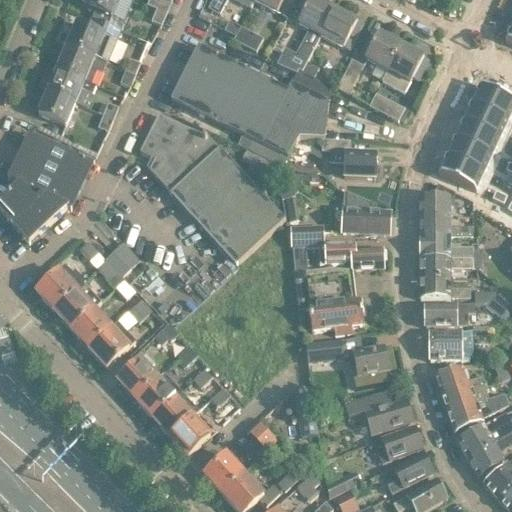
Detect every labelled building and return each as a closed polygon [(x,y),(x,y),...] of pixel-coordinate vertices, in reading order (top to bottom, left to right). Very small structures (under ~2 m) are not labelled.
[(111,17),(118,0),(86,0),(84,6),(111,17)] [(156,11),(166,15),(171,2),(165,0),(149,0),(147,6),(156,10),(156,11)] [(214,25),(218,17),(227,0),(247,0),(254,3),(255,0),(213,0),(207,11),(203,20),(214,25)] [(283,0),(255,0),(254,3),(275,15),(283,0)] [(298,27),(309,33),(295,59),(283,53),(276,67),(297,77),(298,74),(301,76),(321,39),(335,13),(312,1),(298,27)] [(166,15),(156,11),(151,23),(161,27),(166,15)] [(361,28),(356,25),(356,24),(335,13),(321,39),(343,50),(344,48),(349,51),(361,28)] [(76,25),(66,48),(105,64),(118,32),(90,21),(87,30),(76,25)] [(223,32),(235,38),(241,28),(229,22),(223,32)] [(235,38),(234,39),(233,42),(255,53),(262,40),(241,28),(235,38)] [(387,74),(401,48),(379,36),(365,62),(386,73),(387,74)] [(66,48),(57,71),(84,82),(90,85),(95,72),(101,75),(105,64),(66,48)] [(427,63),(423,61),(423,59),(401,48),(387,74),(386,73),(381,83),(404,95),(409,85),(410,86),(413,79),(416,81),(427,63)] [(287,94),(197,50),(171,103),(286,160),(297,141),(325,140),(329,90),(301,76),(298,74),(297,77),(292,87),(291,87),(287,94)] [(125,72),(127,73),(135,77),(140,65),(130,60),(125,72)] [(308,64),(301,76),(312,81),(318,69),(308,64)] [(361,69),(351,64),(337,91),(347,96),(361,69)] [(75,105),(84,82),(57,71),(47,94),(75,105)] [(119,85),(129,89),(135,77),(127,73),(125,72),(119,85)] [(511,101),(479,86),(470,104),(508,122),(511,113),(511,101)] [(47,94),(38,116),(66,128),(75,105),(47,94)] [(375,97),(370,109),(399,123),(405,111),(375,97)] [(470,104),(462,122),(500,139),(508,122),(470,104)] [(103,117),(105,117),(113,121),(117,109),(108,105),(103,117)] [(97,129),(107,133),(109,129),(113,121),(105,117),(103,117),(97,129)] [(199,138),(180,129),(157,119),(138,156),(152,163),(147,173),(234,268),(284,223),(208,141),(207,142),(205,139),(202,141),(199,138)] [(462,122),(454,139),(492,157),(500,139),(462,122)] [(70,212),(93,164),(30,134),(7,182),(18,187),(67,211),(70,212)] [(454,139),(446,156),(484,174),(492,157),(454,139)] [(376,181),(377,156),(347,154),(347,143),(322,142),(321,153),(330,154),(330,164),(343,165),(343,179),(376,181)] [(446,156),(437,175),(475,193),(484,174),(446,156)] [(511,166),(505,163),(501,172),(511,177),(511,166)] [(0,213),(29,245),(67,211),(18,187),(0,203),(0,213)] [(422,200),(420,200),(420,220),(449,219),(449,209),(453,209),(454,194),(437,187),(432,200),(422,200)] [(492,190),(488,199),(503,206),(507,196),(492,190)] [(351,196),(342,193),(340,236),(389,239),(390,216),(374,215),(375,206),(351,196)] [(294,201),(286,202),(290,225),(299,223),(295,200),(294,201)] [(449,219),(420,220),(421,240),(450,239),(450,240),(473,239),(473,238),(472,229),(450,229),(449,219)] [(291,250),(305,249),(323,248),(322,229),(290,231),(291,250)] [(450,239),(421,240),(421,262),(471,260),(471,255),(471,249),(450,249),(450,240),(450,239)] [(88,244),(79,252),(90,263),(97,271),(105,264),(98,255),(88,244)] [(124,246),(114,256),(128,272),(139,263),(124,246)] [(351,263),(351,273),(352,273),(383,271),(382,251),(354,253),(354,248),(318,251),(319,269),(343,267),(343,263),(351,263)] [(307,251),(293,252),(294,276),(308,275),(307,251)] [(477,255),(471,255),(471,260),(471,271),(480,271),(480,255),(477,255)] [(114,256),(105,264),(120,280),(120,279),(128,272),(114,256)] [(471,260),(421,262),(422,281),(451,280),(451,271),(471,271),(471,260)] [(105,264),(97,271),(115,291),(123,282),(120,279),(120,280),(105,264)] [(35,295),(53,314),(83,285),(85,284),(74,272),(72,274),(65,267),(35,295)] [(355,305),(352,273),(351,273),(330,272),(308,275),(294,276),(299,312),(309,310),(312,334),(334,331),(334,338),(352,336),(351,329),(363,328),(360,304),(355,305)] [(451,280),(422,281),(422,302),(424,302),(468,301),(468,291),(451,292),(451,280)] [(123,282),(115,291),(125,301),(133,293),(123,282)] [(70,333),(93,311),(100,304),(83,285),(53,314),(70,333)] [(511,312),(511,300),(501,292),(497,295),(491,301),(509,315),(511,312)] [(475,295),(475,305),(485,304),(486,304),(491,301),(497,295),(491,295),(475,295)] [(151,313),(141,302),(128,314),(138,325),(151,313)] [(473,305),(424,306),(424,329),(429,329),(457,328),(466,328),(467,316),(475,316),(475,313),(475,305),(473,305)] [(70,333),(88,352),(110,331),(110,330),(93,311),(70,333)] [(105,371),(128,350),(136,343),(117,324),(110,330),(110,331),(88,352),(105,371)] [(170,343),(177,336),(167,326),(154,338),(162,347),(168,341),(170,343)] [(430,364),(461,363),(468,363),(472,355),(472,334),(429,335),(430,364)] [(356,380),(389,374),(395,372),(390,348),(384,349),(362,353),(359,339),(341,343),(342,358),(352,356),(356,380)] [(341,343),(306,347),(309,365),(343,361),(342,358),(341,343)] [(190,351),(178,361),(185,369),(197,358),(190,351)] [(116,383),(134,402),(157,381),(147,371),(153,365),(145,356),(116,383)] [(437,379),(443,397),(484,384),(482,378),(470,383),(465,369),(437,379)] [(501,385),(510,381),(505,369),(495,369),(501,385)] [(205,372),(193,383),(200,390),(212,380),(205,372)] [(134,402),(152,422),(181,394),(163,375),(157,381),(134,402)] [(489,401),(484,384),(443,397),(449,415),(476,404),(477,406),(489,401)] [(293,392),(300,440),(318,437),(312,389),(293,392)] [(222,392),(211,402),(218,409),(229,399),(222,392)] [(152,422),(170,441),(199,414),(181,394),(152,422)] [(405,404),(390,408),(386,395),(344,407),(349,422),(362,418),(363,422),(366,421),(371,436),(380,434),(411,426),(405,404)] [(449,415),(456,435),(482,424),(481,421),(508,410),(503,396),(489,401),(477,406),(476,404),(449,415)] [(187,460),(192,456),(210,438),(209,437),(215,431),(199,414),(170,441),(187,460)] [(458,444),(469,462),(511,435),(511,430),(504,417),(458,444)] [(248,434),(266,454),(276,445),(258,425),(248,434)] [(390,462),(421,451),(413,430),(382,442),(372,446),(373,450),(376,449),(381,464),(390,461),(390,462)] [(505,464),(499,455),(511,446),(511,435),(469,462),(480,480),(505,464)] [(226,456),(203,477),(221,496),(243,475),(226,456)] [(387,487),(389,492),(390,496),(433,477),(424,456),(394,469),(400,482),(387,487)] [(485,486),(499,502),(511,489),(511,471),(508,468),(485,486)] [(284,495),(286,494),(292,488),(300,482),(291,472),(276,487),(284,495)] [(328,488),(329,498),(329,500),(330,502),(361,486),(356,474),(328,488)] [(243,475),(221,496),(235,511),(247,511),(258,502),(265,510),(281,495),(273,487),(263,496),(243,475)] [(311,479),(296,493),(307,505),(322,490),(311,479)] [(396,511),(403,511),(406,511),(413,507),(415,511),(429,511),(448,501),(436,482),(394,507),(396,511)] [(509,511),(511,511),(511,489),(499,502),(509,511)] [(358,511),(349,493),(334,501),(339,511),(358,511)]
